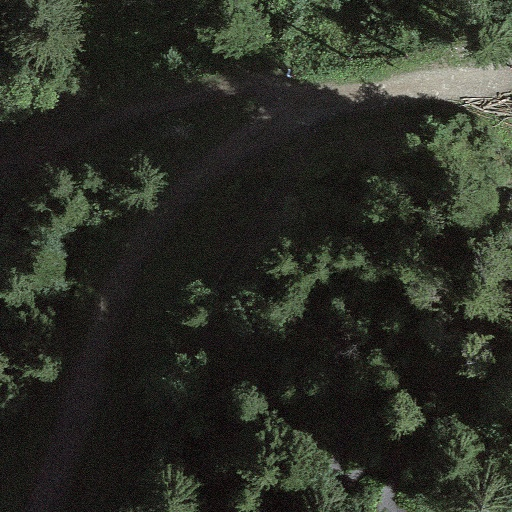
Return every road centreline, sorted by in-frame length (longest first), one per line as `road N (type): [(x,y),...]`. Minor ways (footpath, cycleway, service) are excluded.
road 1 (track): [(51,511),(91,366),(161,222),(197,183),(308,109)]
road 2 (track): [(308,109),(511,65)]
